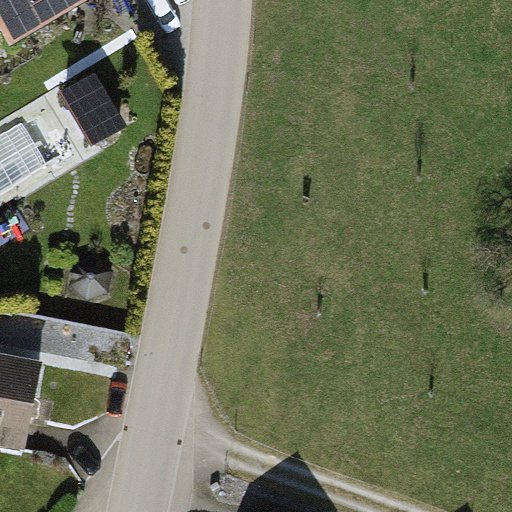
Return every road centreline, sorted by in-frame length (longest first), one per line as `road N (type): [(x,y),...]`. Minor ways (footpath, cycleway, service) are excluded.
road 1 (tertiary): [(137,511),(204,133),(219,0)]
road 2 (track): [(153,434),(375,511)]
